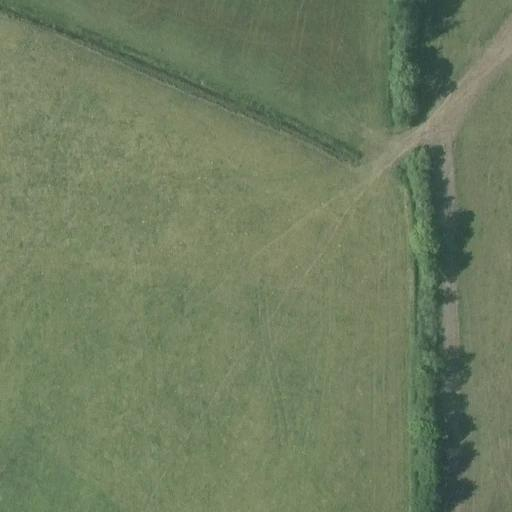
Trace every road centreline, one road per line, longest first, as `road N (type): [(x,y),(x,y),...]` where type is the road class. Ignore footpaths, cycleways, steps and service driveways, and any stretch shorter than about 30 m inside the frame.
road 1 (track): [(48,0),(390,150),(469,106),(511,67)]
road 2 (track): [(372,138),(381,115),(386,0)]
